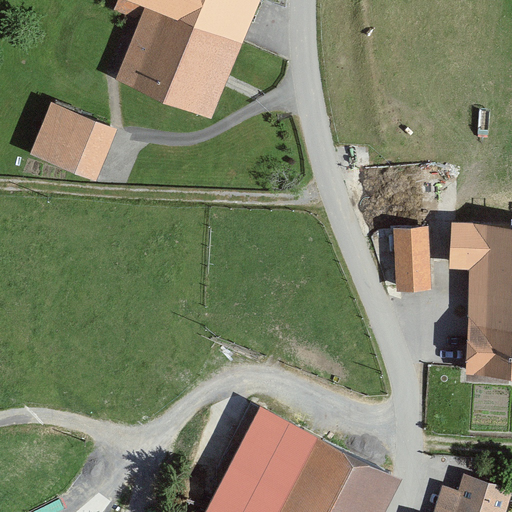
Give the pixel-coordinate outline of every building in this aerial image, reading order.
[(242,38),(152,0),(98,0),(99,0),(136,16),(114,66),(212,107),(242,38)] [(152,0),(242,38),(257,0),(152,0)] [(117,125),(52,97),(29,151),(94,178),(117,125)] [(511,217),(451,217),(451,264),(471,264),(470,368),(511,368),(511,217)] [(429,222),(393,225),(397,284),(434,281),(429,222)] [(378,511),(399,470),(259,400),(202,511),(378,511)] [(508,511),(511,498),(511,486),(467,473),(462,488),(442,483),(433,511),(424,511),(423,511),(422,511),(492,511),(493,511),(496,511),(508,511)]
